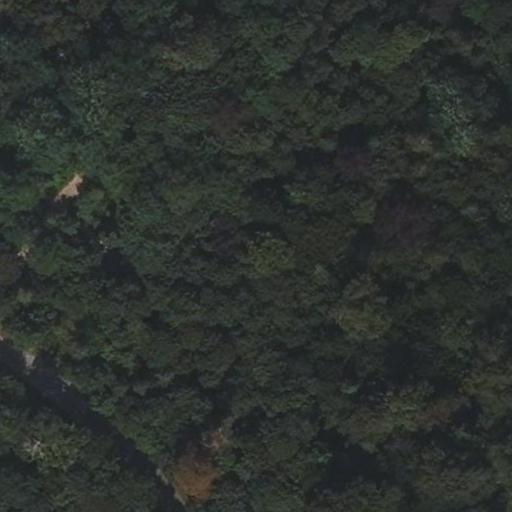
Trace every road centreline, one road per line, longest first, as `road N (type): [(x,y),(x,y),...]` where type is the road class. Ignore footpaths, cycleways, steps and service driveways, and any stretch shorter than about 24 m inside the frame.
road 1 (unknown): [(0,275),(203,0)]
road 2 (track): [(105,0),(0,125)]
